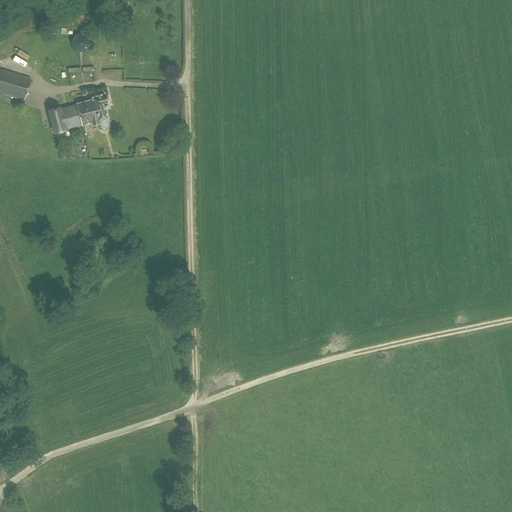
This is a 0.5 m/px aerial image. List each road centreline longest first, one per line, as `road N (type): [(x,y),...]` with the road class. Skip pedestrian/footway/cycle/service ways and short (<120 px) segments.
road 1 (track): [(196,511),(187,89)]
road 2 (track): [(193,408),(347,356),(511,321)]
